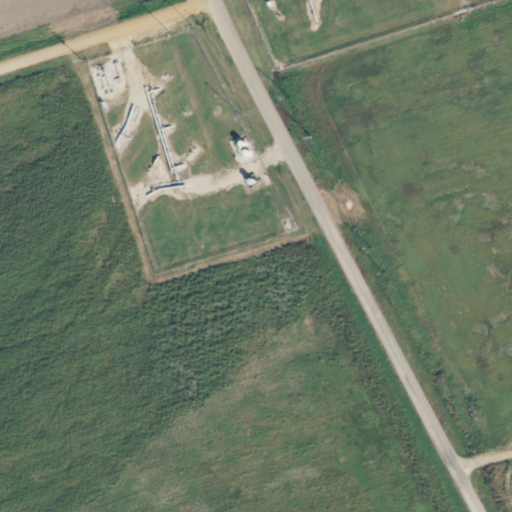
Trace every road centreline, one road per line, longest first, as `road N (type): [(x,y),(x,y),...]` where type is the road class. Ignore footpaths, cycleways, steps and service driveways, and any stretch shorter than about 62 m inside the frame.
road 1 (tertiary): [(211,0),(479,511)]
road 2 (residential): [(0,65),(203,0)]
